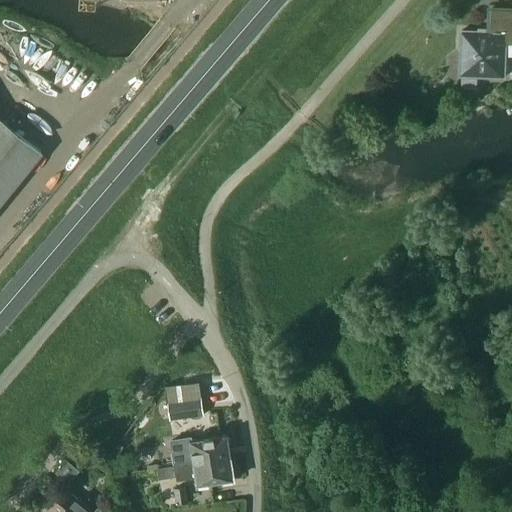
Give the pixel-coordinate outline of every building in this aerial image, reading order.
[(463,32),(462,74),(503,75),(505,35),(511,35),(511,10),(491,9),(490,33),(463,32)] [(0,118),(0,204),(42,153),(0,118)] [(207,416),(205,399),(172,403),(174,420),(207,416)] [(230,435),(191,440),(192,452),(176,454),(177,466),(229,458),(227,445),(231,444),(230,435)] [(231,471),(229,458),(177,466),(155,469),(156,481),(196,476),(197,487),(236,481),(234,471),(231,471)] [(103,511),(98,507),(94,511),(66,489),(49,509),(52,511),(103,511)]
